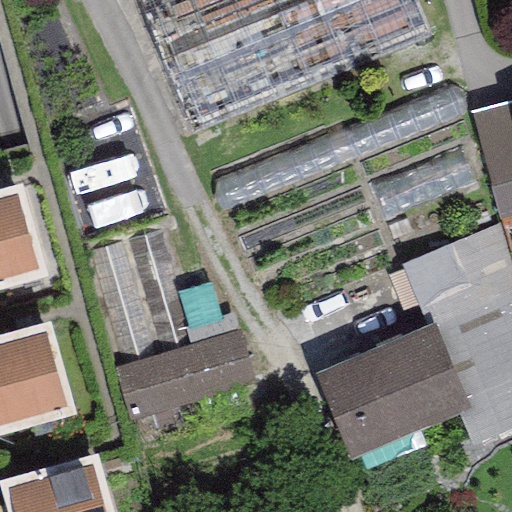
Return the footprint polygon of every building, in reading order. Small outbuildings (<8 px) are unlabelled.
[(511,173),(511,91),(469,102),(489,179),(511,173)] [(79,138),(92,204),(160,191),(148,125),(79,138)] [(20,167),(0,172),(0,273),(46,260),(20,167)] [(511,237),(507,223),(415,253),(432,302),(511,275),(511,237)] [(50,305),(0,319),(0,418),(76,398),(50,305)] [(431,310),(314,363),(351,444),(468,392),(431,310)] [(247,337),(130,372),(144,420),(262,385),(247,337)] [(117,511),(96,437),(0,463),(0,471),(11,511),(117,511)]
